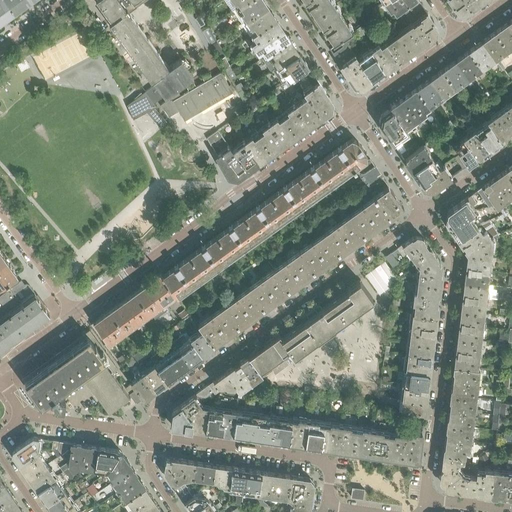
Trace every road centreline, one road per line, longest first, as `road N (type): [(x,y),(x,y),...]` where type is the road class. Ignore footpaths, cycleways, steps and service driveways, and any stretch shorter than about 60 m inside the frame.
road 1 (residential): [(152,435),(160,403),(423,212)]
road 2 (residential): [(73,315),(354,112)]
road 3 (residential): [(423,212),(454,267),(425,498)]
road 4 (residential): [(330,507),(325,462),(152,435)]
road 5 (residential): [(354,112),(279,0)]
road 6 (residential): [(354,112),(460,37)]
road 7 (residential): [(152,435),(26,416)]
road 8 (residential): [(0,213),(73,315)]
road 9 (residential): [(354,112),(423,212)]
